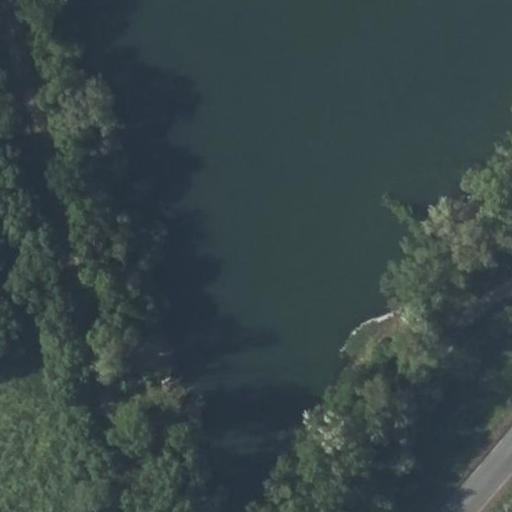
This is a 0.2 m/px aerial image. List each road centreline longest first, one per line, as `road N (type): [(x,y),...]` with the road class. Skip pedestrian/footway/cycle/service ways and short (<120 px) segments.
road 1 (track): [(3,0),(147,511)]
road 2 (track): [(335,511),(448,339),(511,288)]
